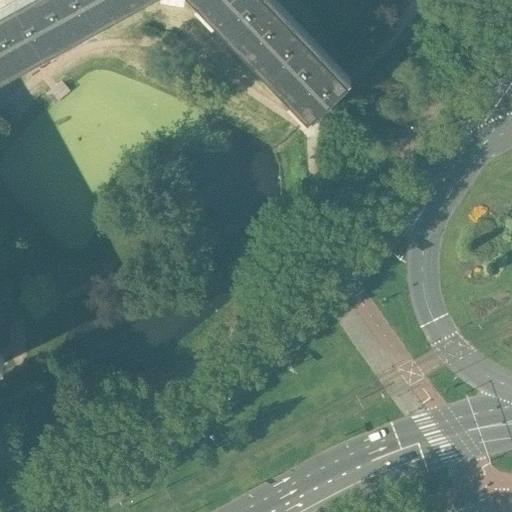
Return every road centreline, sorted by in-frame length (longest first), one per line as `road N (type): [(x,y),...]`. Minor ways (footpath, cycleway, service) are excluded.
road 1 (secondary): [(446,179),(294,339),(75,511)]
road 2 (secondary): [(242,511),(394,438),(511,406)]
road 3 (secondary): [(446,179),(421,234),(421,294),(455,356),(511,393)]
